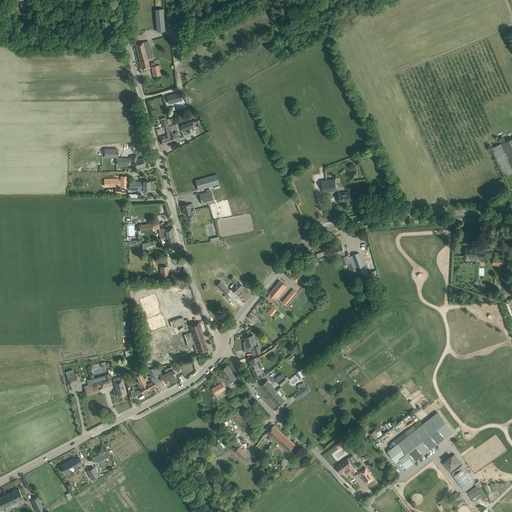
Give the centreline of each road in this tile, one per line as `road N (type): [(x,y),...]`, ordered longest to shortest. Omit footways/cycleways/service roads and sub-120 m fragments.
road 1 (unclassified): [(223,348),(190,275),(129,49),(127,0)]
road 2 (tertiary): [(223,348),(265,284),(326,229),(364,219),(511,211)]
road 3 (tertiary): [(0,483),(186,383),(223,348)]
road 4 (unclassified): [(372,511),(267,409),(223,348)]
road 5 (unknown): [(19,0),(26,39),(127,37)]
